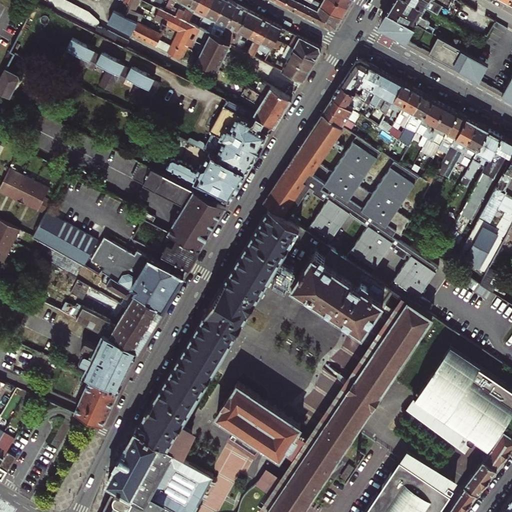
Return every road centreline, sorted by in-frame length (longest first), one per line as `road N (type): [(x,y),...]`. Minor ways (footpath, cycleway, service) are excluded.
road 1 (secondary): [(78,511),(204,272),(346,43)]
road 2 (tertiary): [(511,115),(355,29)]
